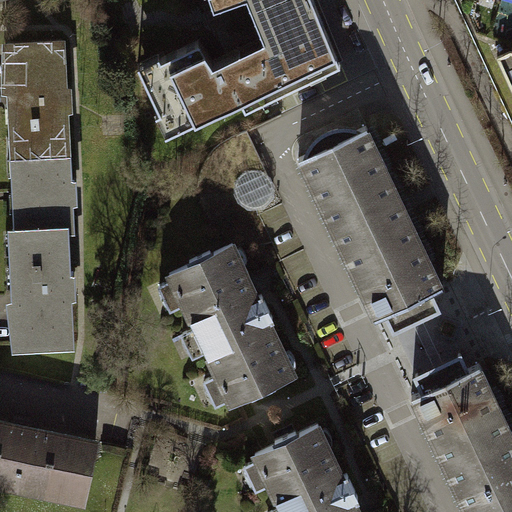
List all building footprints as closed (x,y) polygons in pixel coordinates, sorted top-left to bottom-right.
[(341,62),(315,0),(209,0),(214,10),(235,0),(244,0),(260,35),(210,58),(202,40),(161,58),(158,53),(138,62),(157,104),(153,107),(165,134),(241,99),(245,106),(341,62)] [(511,0),(454,0),(511,123),(511,0)] [(64,46),(2,49),(10,225),(72,222),(64,46)] [(375,317),(444,285),(367,123),(298,156),(375,317)] [(77,344),(72,222),(10,225),(15,347),(77,344)] [(253,249),(186,279),(242,402),(309,371),(253,249)] [(0,315),(0,335),(11,335),(11,315),(0,315)] [(422,394),(411,400),(464,511),(511,511),(511,424),(484,365),(472,371),(464,352),(413,376),(422,394)] [(0,480),(82,498),(94,441),(0,421),(0,480)] [(369,511),(333,432),(259,466),(280,511),(369,511)]
